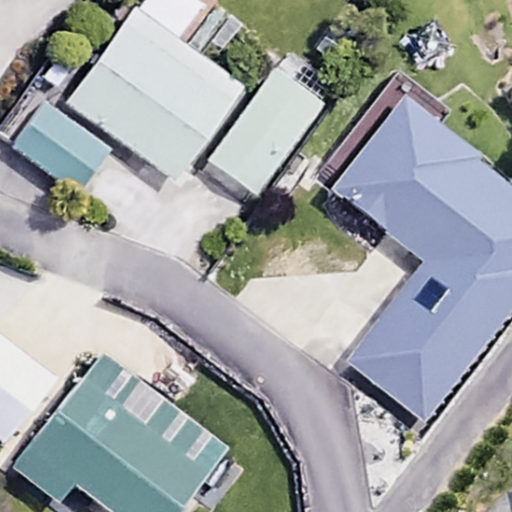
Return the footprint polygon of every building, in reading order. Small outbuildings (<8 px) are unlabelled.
[(233,87),(123,7),(57,98),(167,178),(233,87)] [(312,104),(266,69),(197,161),(243,196),(312,104)] [(511,297),(511,193),(395,100),(325,188),(378,230),(348,267),(387,299),(338,360),(413,420),(511,297)] [(99,148),(40,103),(8,145),(68,190),(99,148)] [(0,433),(44,373),(0,340),(0,433)] [(168,511),(218,448),(90,350),(2,465),(46,498),(58,481),(98,511),(168,511)]
